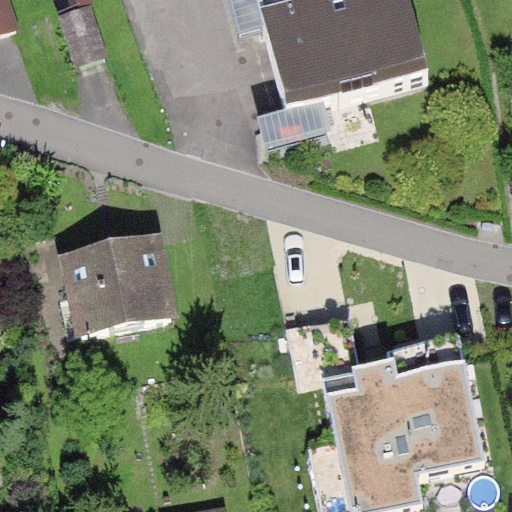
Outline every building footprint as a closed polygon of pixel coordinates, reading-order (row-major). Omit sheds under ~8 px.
[(0,0),(0,42),(27,35),(17,0),(0,0)] [(240,0),(273,131),(420,95),(397,0),(240,0)] [(85,70),(118,59),(101,7),(68,17),(85,70)] [(156,258),(65,272),(79,360),(170,346),(156,258)] [(362,379),(349,318),(286,332),(300,397),(322,392),(347,511),(424,511),(420,489),(487,475),(460,349),(393,363),(395,372),(362,379)]
